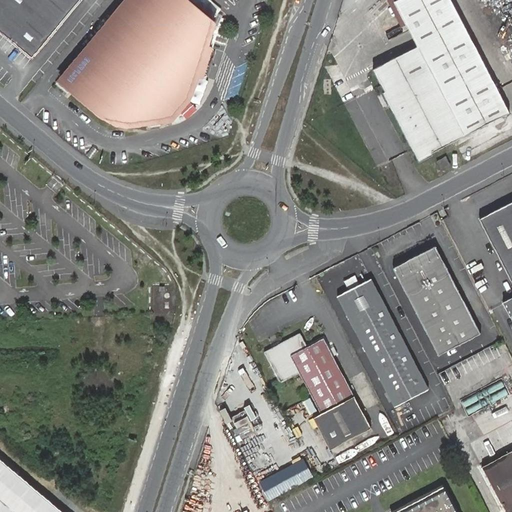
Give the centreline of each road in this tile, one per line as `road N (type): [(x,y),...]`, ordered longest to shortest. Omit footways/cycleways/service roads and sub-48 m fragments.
road 1 (tertiary): [(217,236),(216,280),(143,511)]
road 2 (tertiary): [(162,511),(238,287),(268,251)]
road 3 (tertiary): [(213,212),(106,188),(0,104)]
road 4 (unclassified): [(287,225),(375,221),(511,155)]
road 5 (unclassified): [(309,0),(254,151),(232,186)]
road 6 (unclassified): [(279,195),(297,81),(324,0)]
